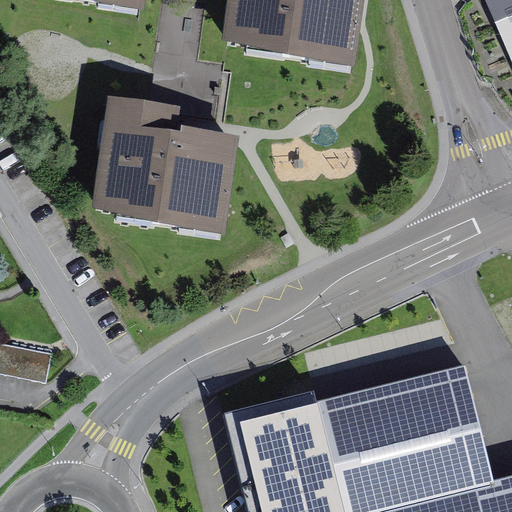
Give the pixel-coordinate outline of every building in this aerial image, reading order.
[(238,0),(233,38),(366,58),(370,36),(375,0),(238,0)] [(511,0),(485,0),(511,61),(511,0)] [(158,92),(112,88),(99,207),(227,220),(237,126),(197,122),(156,117),(158,92)] [(511,511),(511,475),(489,481),(457,367),(307,403),(333,511),(511,511)] [(333,511),(307,403),(304,392),(213,414),(237,511),(333,511)]
